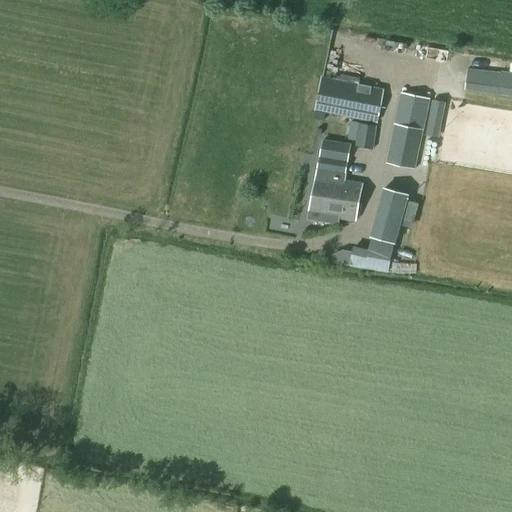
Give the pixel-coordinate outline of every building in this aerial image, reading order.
[(466,71),(464,91),(495,93),(511,96),(511,73),(499,71),(498,73),(466,71)] [(377,123),(383,90),(320,78),(314,111),(351,119),(377,123)] [(399,94),(385,164),(414,170),(429,100),(399,94)] [(430,99),(423,135),(436,138),(443,102),(430,99)] [(377,124),(351,119),(350,122),(347,141),(356,142),(355,148),(372,150),(377,124)] [(322,140),(306,220),(308,221),(307,232),(321,233),(322,223),(325,224),(324,229),(336,231),(338,221),(355,223),(362,184),(343,181),(350,146),(322,140)] [(404,180),(406,169),(385,165),(383,176),(404,180)] [(381,188),(368,237),(391,243),(395,244),(408,195),(381,188)]
